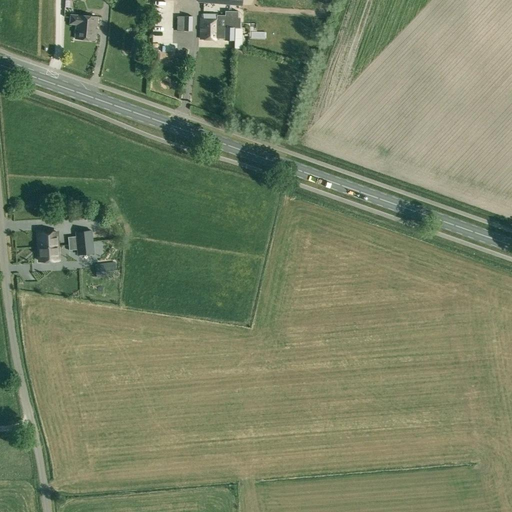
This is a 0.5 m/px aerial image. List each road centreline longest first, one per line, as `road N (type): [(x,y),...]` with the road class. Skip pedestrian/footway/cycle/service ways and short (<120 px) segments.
road 1 (primary): [(511,246),(0,65)]
road 2 (unclassified): [(47,511),(9,319),(0,219)]
